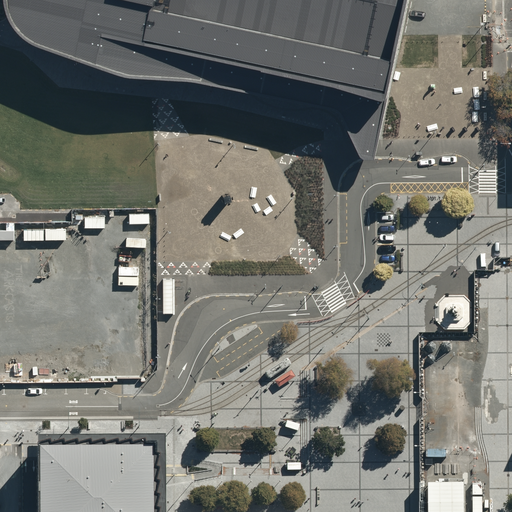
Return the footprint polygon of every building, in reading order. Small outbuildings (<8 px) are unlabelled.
[(42,0),(38,15),(45,43),(49,47),(99,63),(110,67),(129,73),(143,75),(158,77),(185,79),(206,82),(333,105),(340,107),(346,119),(356,141),(367,141),(378,141),(391,86),(395,69),(402,36),(410,0),(42,0)] [(47,111),(37,109),(31,150),(42,151),(47,111)] [(0,147),(0,156),(30,160),(31,151),(0,147)] [(449,263),(436,275),(436,292),(449,304),(466,304),(478,292),(478,275),(466,263),(449,263)] [(172,281),(161,281),(161,311),(171,311),(172,281)] [(360,337),(353,327),(326,345),(332,355),(360,337)] [(290,368),(274,379),(278,386),(294,375),(290,368)] [(300,421),(289,421),(289,431),(300,431),(300,421)] [(83,443),(40,443),(40,511),(155,511),(155,443),(83,443)]
